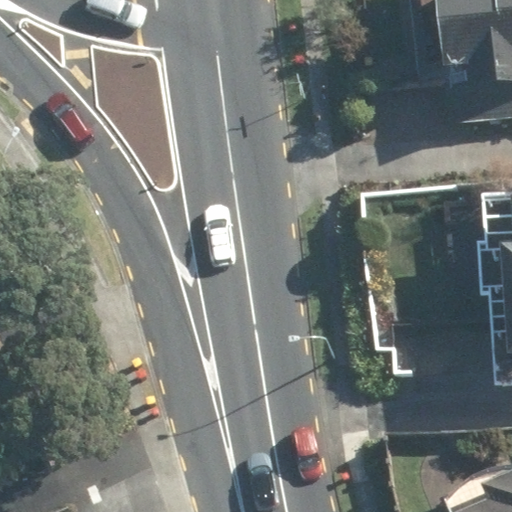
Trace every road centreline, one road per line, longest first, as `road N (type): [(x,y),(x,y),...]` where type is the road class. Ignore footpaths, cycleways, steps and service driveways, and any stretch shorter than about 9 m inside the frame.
road 1 (residential): [(277,501),(191,346),(116,182),(0,54)]
road 2 (secondary): [(206,12),(277,501)]
road 3 (residential): [(74,0),(206,12)]
